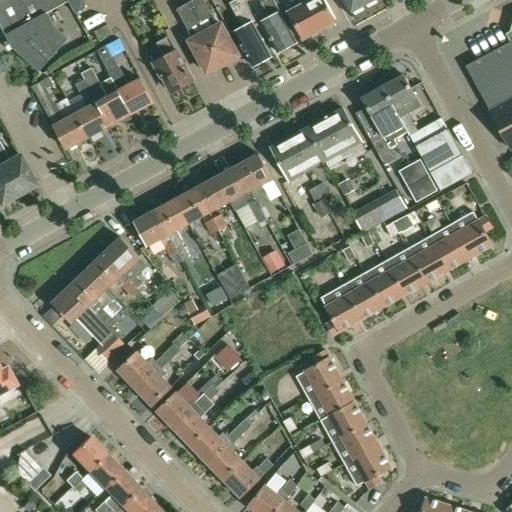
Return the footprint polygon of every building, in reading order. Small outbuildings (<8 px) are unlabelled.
[(46,15),(69,3),(66,0),(0,0),(0,22),(12,47),(40,72),(67,41),(54,29),(46,15)] [(66,0),(69,3),(75,15),(80,12),(81,0),(66,0)] [(193,0),(188,3),(199,22),(223,65),(239,57),(221,25),(219,27),(204,0),(193,0)] [(254,68),(271,58),(252,24),(256,22),(244,0),(235,0),(230,3),(244,28),(235,33),(254,68)] [(279,54),(297,44),(283,19),(287,17),(277,0),(259,0),(269,18),(262,22),(279,54)] [(320,31),(302,0),(292,0),(298,9),(289,14),(303,40),(320,31)] [(323,0),(302,0),(320,31),(336,23),(323,0)] [(340,0),(349,16),(365,7),(361,0),(340,0)] [(223,65),(199,22),(188,3),(176,10),(193,41),(189,43),(207,74),(223,65)] [(93,32),(98,41),(110,34),(105,25),(93,32)] [(511,32),(509,35),(511,39),(510,39),(511,42),(466,67),(490,111),(511,150),(511,149),(511,32)] [(192,83),(168,38),(157,44),(165,59),(154,65),(162,80),(164,80),(172,94),(192,83)] [(97,53),(111,79),(131,115),(153,103),(141,80),(127,87),(106,48),(97,53)] [(86,82),(88,86),(98,104),(110,126),(131,115),(111,79),(101,84),(93,68),(82,74),(86,82)] [(383,86),(408,131),(415,126),(408,113),(421,105),(404,74),(383,86)] [(34,87),(55,127),(67,150),(89,138),(76,115),(64,122),(46,89),(54,85),(50,78),(34,87)] [(98,104),(88,86),(86,82),(76,87),(88,109),(76,115),(89,138),(110,126),(98,104)] [(361,98),(373,119),(383,137),(384,136),(391,149),(397,145),(395,140),(408,132),(408,131),(383,86),(361,98)] [(342,108),(325,117),(344,151),(361,142),(342,108)] [(307,127),(326,161),(344,151),(325,117),(307,127)] [(326,161),(307,127),(288,137),(308,171),(326,161)] [(431,172),(440,188),(441,190),(473,173),(448,128),(416,146),(431,172)] [(372,142),(384,165),(396,159),(391,149),(384,136),(383,137),(372,142)] [(289,181),(308,171),(288,137),(271,147),(289,181)] [(0,163),(18,196),(36,186),(20,156),(9,162),(0,144),(0,163)] [(259,153),(238,164),(261,207),(269,203),(259,185),(272,177),(259,153)] [(0,203),(1,205),(18,196),(0,163),(0,203)] [(249,204),(253,211),(259,224),(267,219),(261,207),(238,164),(217,176),(231,200),(237,211),(249,204)] [(217,176),(197,187),(210,211),(231,200),(217,176)] [(429,176),(408,187),(416,203),(438,191),(429,176)] [(322,184),(316,188),(322,198),(328,194),(322,184)] [(190,222),(210,211),(197,187),(177,198),(190,222)] [(315,202),(322,198),(316,188),(309,192),(315,202)] [(190,254),(176,230),(190,222),(177,198),(156,209),(169,234),(173,240),(179,252),(184,261),(188,258),(190,254)] [(427,206),(430,213),(441,207),(437,200),(427,206)] [(386,222),(376,204),(354,216),(364,234),(384,223),(386,222)] [(156,209),(135,221),(136,224),(148,245),(161,238),(169,234),(156,209)] [(407,216),(413,227),(421,223),(415,212),(407,216)] [(450,225),(470,258),(492,246),(484,232),(491,228),(485,216),(478,220),(473,212),(450,225)] [(213,218),(220,230),(228,225),(221,214),(213,218)] [(407,216),(393,223),(399,234),(402,232),(402,233),(413,227),(407,216)] [(226,241),(220,230),(213,218),(206,222),(218,245),(226,241)] [(386,227),(392,237),(399,234),(393,223),(386,227)] [(450,225),(429,237),(448,270),(470,258),(450,225)] [(288,253),(294,264),(313,255),(299,230),(288,236),(296,250),(288,253)] [(361,237),(367,247),(374,243),(368,233),(361,237)] [(122,237),(104,253),(123,273),(128,278),(137,288),(145,296),(151,290),(139,277),(150,267),(140,256),(122,237)] [(427,282),(448,270),(429,237),(407,249),(427,282)] [(173,240),(165,245),(171,256),(179,252),(173,240)] [(343,250),(349,261),(356,257),(350,246),(343,250)] [(407,249),(385,261),(405,294),(427,282),(407,249)] [(277,251),(263,258),(272,274),(285,267),(277,251)] [(104,253),(88,270),(106,289),(123,273),(104,253)] [(385,261),(363,273),(383,307),(405,294),(385,261)] [(107,307),(116,299),(106,289),(88,270),(71,286),(89,305),(95,311),(111,328),(116,322),(112,319),(104,310),(107,307)] [(363,273),(342,286),(362,319),(383,307),(363,273)] [(130,294),(137,288),(128,278),(122,285),(130,294)] [(111,328),(95,311),(89,305),(71,286),(53,303),(71,322),(77,317),(102,343),(96,349),(107,360),(124,343),(113,332),(114,331),(111,328)] [(332,335),(362,319),(342,286),(321,298),(333,320),(326,324),(332,335)] [(221,287),(206,295),(212,307),(227,299),(221,287)] [(153,306),(163,317),(180,301),(170,290),(153,306)] [(188,312),(195,325),(211,317),(204,304),(188,312)] [(64,315),(54,305),(43,316),(52,326),(64,315)] [(173,344),(164,353),(170,360),(179,351),(173,344)] [(242,360),(229,345),(215,358),(229,373),(242,360)] [(200,349),(194,355),(198,360),(204,354),(200,349)] [(319,364),(305,371),(296,376),(308,398),(342,379),(326,350),(314,356),(319,364)] [(118,370),(135,388),(158,365),(155,362),(151,359),(148,363),(137,352),(118,370)] [(164,353),(155,362),(158,365),(161,369),(170,360),(164,353)] [(0,392),(16,383),(5,364),(0,366),(0,392)] [(158,365),(135,388),(152,405),(171,387),(162,377),(166,373),(161,369),(158,365)] [(246,377),(253,387),(261,382),(253,372),(246,377)] [(308,398),(320,420),(354,401),(342,379),(308,398)] [(213,384),(203,393),(210,399),(219,391),(213,384)] [(197,405),(194,402),(191,399),(187,403),(177,392),(157,410),(174,428),(197,405)] [(197,405),(174,428),(190,445),(210,426),(201,418),(206,414),(215,405),(210,399),(203,393),(194,402),(197,405)] [(354,401),(320,420),(332,441),(366,423),(354,401)] [(284,422),(290,433),(297,429),(291,418),(284,422)] [(245,419),(236,427),(243,434),(252,425),(249,422),(245,419)] [(332,441),(344,463),(378,445),(366,423),(332,441)] [(230,439),(227,436),(224,433),(220,437),(210,426),(190,445),(207,462),(230,439)] [(236,427),(227,436),(230,439),(233,443),(243,434),(236,427)] [(71,453),(88,470),(106,452),(89,435),(71,453)] [(230,439),(207,462),(224,479),(243,461),(234,452),(238,448),(233,443),(230,439)] [(300,452),(304,459),(314,452),(310,445),(300,452)] [(357,486),(365,481),(369,488),(381,482),(376,474),(390,467),(378,445),(344,463),(357,486)] [(17,473),(19,475),(35,460),(25,450),(20,453),(17,473)] [(106,452),(88,470),(105,487),(123,470),(106,452)] [(19,475),(26,483),(42,468),(35,460),(19,475)] [(243,461),(224,479),(240,496),(259,478),(263,474),(271,466),(265,460),(257,467),(253,471),(243,461)] [(317,469),(321,476),(332,470),(328,463),(317,469)] [(42,468),(26,483),(34,490),(49,475),(42,468)] [(97,511),(96,511),(113,511),(139,487),(123,470),(105,487),(113,496),(97,511)] [(66,481),(71,486),(80,477),(75,472),(66,481)] [(87,484),(80,477),(71,486),(78,493),(87,484)] [(250,506),(257,511),(276,511),(286,500),(296,487),(289,481),(282,490),(282,489),(278,493),(267,484),(250,506)] [(148,511),(156,504),(139,487),(113,511),(148,511)] [(308,496),(301,505),(308,510),(315,502),(308,496)] [(448,511),(450,505),(427,498),(422,511),(420,511),(414,510),(413,511),(448,511)] [(301,511),(286,500),(276,511),(301,511)] [(338,502),(330,511),(341,511),(345,507),(338,502)]
